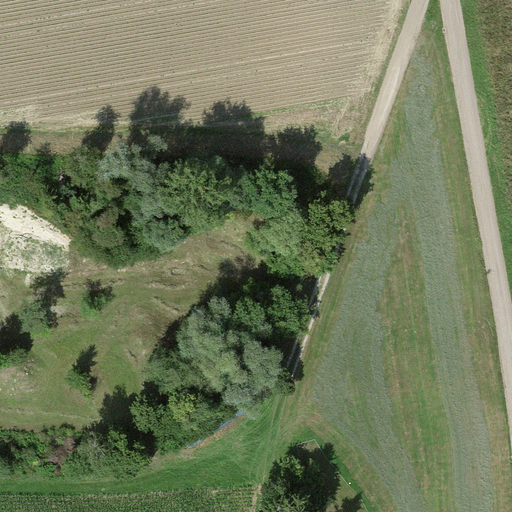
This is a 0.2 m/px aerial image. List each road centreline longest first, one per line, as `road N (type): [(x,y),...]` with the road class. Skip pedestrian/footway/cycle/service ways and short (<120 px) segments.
road 1 (track): [(415,0),(285,392)]
road 2 (track): [(511,360),(449,0)]
